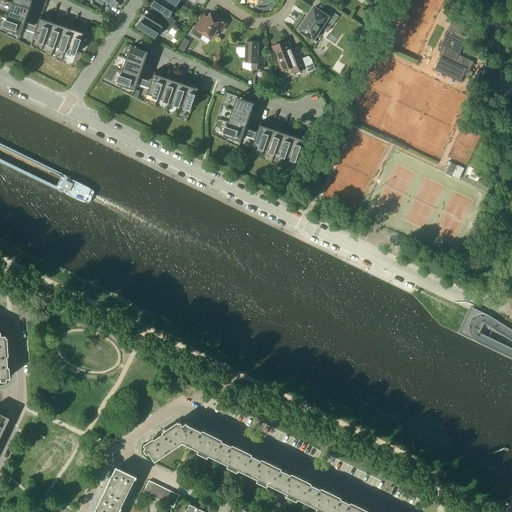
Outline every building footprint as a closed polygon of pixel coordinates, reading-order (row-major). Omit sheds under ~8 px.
[(33,2),(33,0),(15,0),(15,3),(14,2),(13,3),(30,8),(28,7),(30,1),(33,2)] [(172,26),(176,21),(169,16),(176,6),(167,0),(154,0),(151,5),(163,12),(159,17),(172,26)] [(9,15),(26,21),(28,15),(25,14),(27,8),(30,9),(30,8),(13,3),(15,3),(12,12),(15,13),(14,16),(9,15)] [(314,7),(299,30),(313,39),(325,21),(332,26),(339,16),(328,9),(325,14),(314,7)] [(191,32),(200,39),(204,34),(211,38),(218,28),(222,31),(227,24),(211,13),(204,23),(199,20),(191,32)] [(452,28),(461,32),(463,28),(461,28),(466,17),(457,13),(452,24),(453,24),(452,28)] [(172,26),(159,17),(156,22),(145,14),(137,26),(155,37),(163,26),(169,31),(172,26)] [(37,28),(38,25),(26,21),(9,15),(10,16),(8,24),(11,25),(9,30),(8,32),(13,33),(14,31),(22,34),(23,28),(35,32),(37,28)] [(48,18),(41,15),(38,25),(37,28),(35,32),(33,38),(40,40),(41,39),(44,40),(51,21),(48,20),(48,18)] [(51,21),(44,40),(44,42),(51,44),(51,42),(55,44),(62,25),(58,23),(59,22),(52,19),(51,21)] [(62,23),(62,25),(55,44),(55,45),(62,48),(62,46),(66,47),(73,28),(69,27),(70,25),(62,23)] [(73,28),(66,47),(65,49),(72,51),(73,50),(77,51),(76,53),(77,53),(84,32),(80,31),(81,29),(73,27),(73,28)] [(434,69),(444,74),(460,82),(463,74),(470,77),(473,72),(469,70),(473,61),(459,54),(466,40),(468,36),(449,27),(447,32),(438,50),(440,51),(438,55),(440,56),(434,69)] [(291,67),(294,72),(306,67),(308,73),(316,69),(312,60),(309,57),(302,59),(297,46),(297,47),(298,49),(293,51),(293,50),(291,49),(287,40),(272,46),(282,70),(291,67)] [(252,62),(252,68),(263,69),(264,56),(258,56),(258,41),(246,41),(246,62),(252,62)] [(184,52),(187,47),(181,44),(178,49),(184,52)] [(128,58),(144,64),(144,63),(142,63),(144,56),(147,57),(149,51),(136,47),(136,48),(135,51),(132,50),(129,58),(128,58)] [(140,76),(142,71),(139,70),(142,63),(144,64),(128,58),(127,58),(129,59),(126,67),(129,68),(128,72),(123,70),(123,71),(140,76)] [(140,76),(123,71),(124,71),(122,79),(125,81),(123,85),(123,87),(127,89),(128,87),(136,89),(138,83),(149,87),(152,80),(140,76)] [(147,93),(154,96),(155,94),(158,95),(165,76),(162,75),(162,73),(155,71),(152,80),(149,87),(147,93)] [(165,76),(158,95),(158,97),(165,99),(165,98),(169,99),(176,80),(172,79),(173,77),(166,75),(165,76)] [(176,80),(169,99),(169,101),(176,103),(176,102),(180,103),(187,84),(183,83),(184,81),(176,78),(176,80)] [(187,82),(187,84),(180,103),(180,104),(186,107),(187,105),(191,107),(190,108),(191,108),(198,88),(194,86),(195,85),(187,82)] [(269,93),(274,88),(269,83),(264,88),(269,93)] [(252,108),(255,102),(242,98),(242,99),(241,102),(238,101),(235,109),(234,109),(233,109),(250,115),(250,114),(248,114),(250,107),(252,108)] [(247,114),(250,115),(233,109),(234,110),(232,118),(235,119),(234,123),(229,121),(229,122),(246,127),(248,122),(245,121),(247,114)] [(230,132),(229,136),(228,138),(233,140),(234,138),(241,140),(243,135),(255,138),(256,134),(257,131),(246,127),(229,122),(230,122),(227,130),(230,132)] [(268,124),(261,122),(257,131),(256,134),(255,138),(253,144),(260,147),(260,145),(264,147),(271,127),(267,126),(268,124)] [(264,147),(264,148),(271,150),(271,149),(275,150),(282,131),(278,130),(279,128),(271,126),(271,127),(264,147)] [(282,129),(282,131),(275,150),(274,152),(281,154),(282,153),(286,154),(292,135),(289,134),(290,132),(282,129)] [(292,135),(286,154),(285,155),(292,158),(293,156),(297,158),(296,159),(297,159),(304,139),(300,137),(300,136),(293,133),(292,135)] [(457,165),(451,162),(448,161),(446,165),(449,166),(445,173),(451,176),(457,165)] [(464,169),(457,165),(451,176),(459,180),(464,169)] [(416,235),(457,252),(472,215),(458,210),(456,216),(435,207),(432,215),(424,212),(422,217),(423,218),(416,235)] [(467,237),(479,243),(487,225),(475,219),(467,237)] [(146,446),(150,451),(156,460),(183,442),(183,424),(180,420),(145,444),(146,446)] [(210,455),(219,438),(187,422),(183,424),(183,442),(210,455)] [(219,438),(210,455),(238,469),(247,451),(219,438)] [(247,451),(238,469),(265,482),(274,464),(247,451)] [(274,464),(265,482),(293,496),(302,478),(274,464)] [(119,468),(115,469),(101,499),(121,509),(137,476),(119,468)] [(302,478),(293,496),(320,509),(329,491),(302,478)] [(155,483),(150,481),(149,480),(143,492),(149,495),(155,483)] [(161,486),(155,483),(149,495),(155,498),(161,486)] [(167,489),(161,486),(155,498),(161,501),(167,489)] [(173,492),(167,489),(161,501),(167,504),(173,492)] [(329,491),(320,509),(326,511),(352,511),(357,505),(329,491)] [(179,495),(173,492),(167,504),(173,507),(179,495)] [(119,511),(121,509),(101,499),(94,511),(119,511)] [(184,511),(205,511),(206,511),(189,503),(184,511)]
